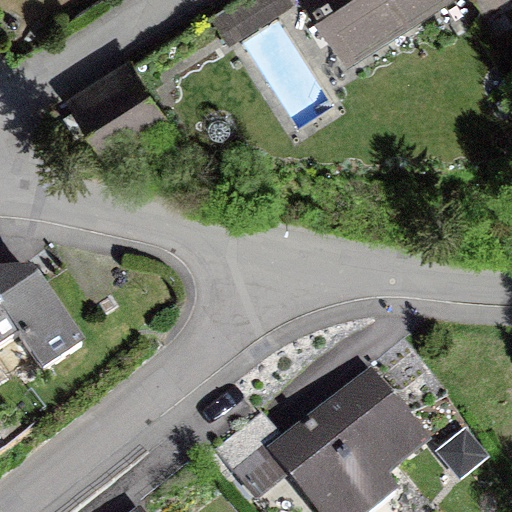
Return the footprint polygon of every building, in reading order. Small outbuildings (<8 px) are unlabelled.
[(240,0),(224,11),(239,35),(296,0),(312,0),(349,58),(441,0),(467,0),(474,11),(491,0),(240,0)] [(165,110),(128,53),(63,94),(100,152),(165,110)] [(42,370),(86,344),(33,267),(0,267),(0,346),(16,336),(42,370)] [(390,476),(432,442),(369,366),(283,436),(261,410),(214,449),(258,503),(289,478),(317,511),(368,511),(399,487),(390,476)] [(490,458),(466,427),(435,452),(460,483),(490,458)]
